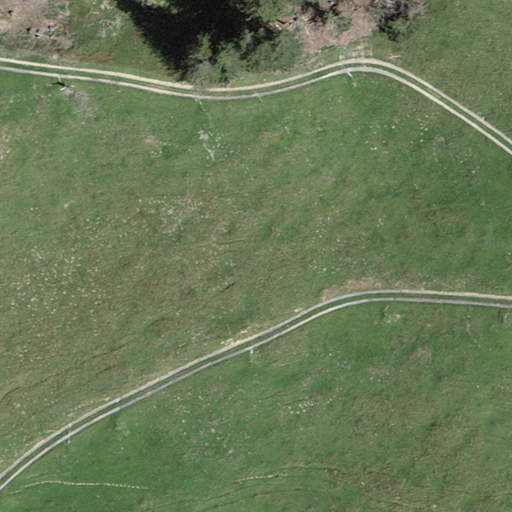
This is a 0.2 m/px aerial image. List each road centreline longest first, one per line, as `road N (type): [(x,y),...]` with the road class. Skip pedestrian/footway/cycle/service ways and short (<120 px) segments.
road 1 (track): [(0,483),(87,420),(340,301),(386,295),(511,303)]
road 2 (track): [(511,148),(419,83),(378,66),(209,93),(0,62)]
